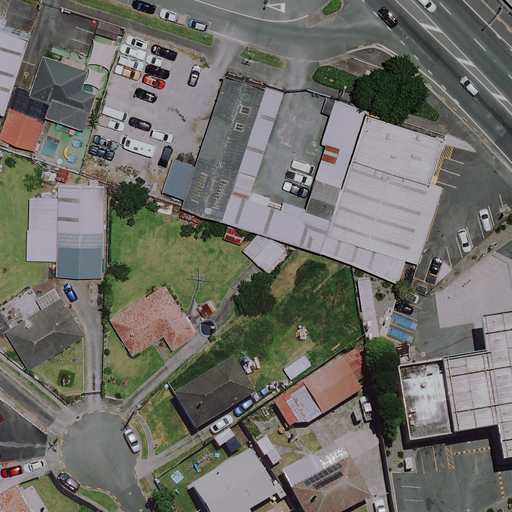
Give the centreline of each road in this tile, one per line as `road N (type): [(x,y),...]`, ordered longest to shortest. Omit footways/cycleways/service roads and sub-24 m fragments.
road 1 (trunk): [(511,110),(404,0)]
road 2 (residential): [(196,0),(280,21),(303,19),(334,0)]
